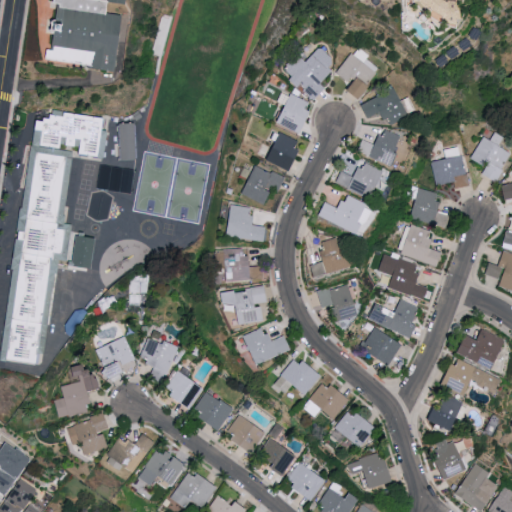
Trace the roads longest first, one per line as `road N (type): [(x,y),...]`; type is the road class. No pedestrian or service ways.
road 1 (residential): [(335,122),(291,226),(287,281),(318,345),(383,398),(436,511)]
road 2 (residential): [(399,423),(479,222)]
road 3 (residential): [(135,407),(282,511)]
